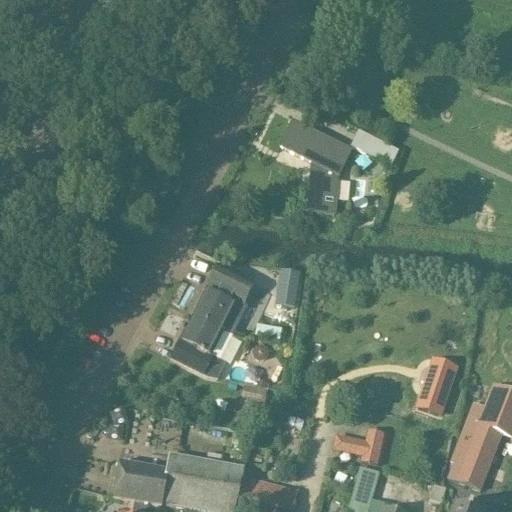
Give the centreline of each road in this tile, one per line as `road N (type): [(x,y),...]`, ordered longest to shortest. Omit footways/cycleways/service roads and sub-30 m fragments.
road 1 (residential): [(32,511),(289,0)]
road 2 (secondary): [(0,222),(108,0)]
